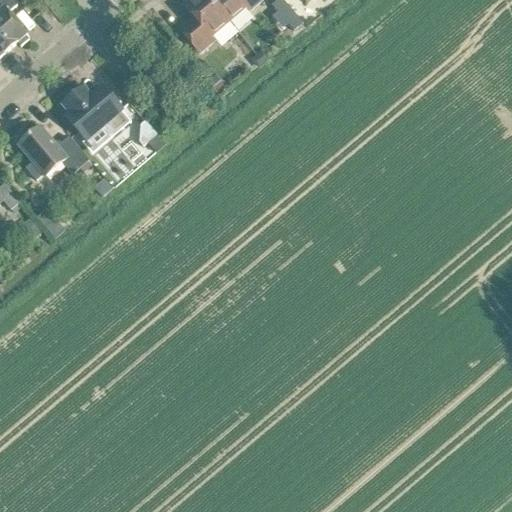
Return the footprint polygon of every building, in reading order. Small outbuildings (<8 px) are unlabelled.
[(28,36),(9,14),(18,6),(12,0),(0,0),(0,37),(11,51),(17,45),(20,49),(29,42),(26,38),(28,36)] [(199,55),(215,42),(212,38),(229,24),(208,0),(191,0),(183,7),(194,20),(180,32),(199,55)] [(208,0),(229,24),(246,9),(250,13),(264,0),(208,0)] [(0,37),(0,60),(11,51),(0,37)] [(213,90),(222,82),(205,62),(196,70),(213,90)] [(130,91),(138,84),(131,76),(123,83),(130,91)] [(116,103),(103,88),(91,99),(83,89),(63,106),(71,116),(66,119),(79,134),(86,143),(104,127),(114,138),(130,124),(121,113),(122,111),(116,103)] [(166,147),(157,137),(145,123),(141,127),(139,144),(143,149),(147,145),(156,155),(166,147)] [(54,145),(40,129),(18,147),(33,164),(26,170),(37,183),(44,177),(45,179),(62,165),(73,177),(89,163),(82,154),(69,139),(61,146),(60,144),(55,144),(54,145)] [(0,189),(0,202),(2,201),(11,212),(20,204),(5,186),(0,189)] [(34,241),(43,233),(31,219),(22,227),(34,241)]
